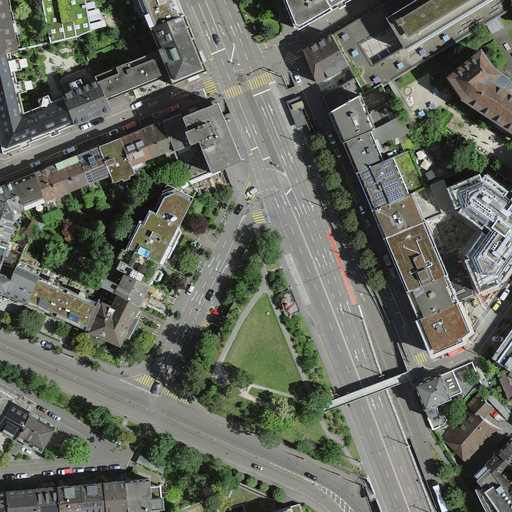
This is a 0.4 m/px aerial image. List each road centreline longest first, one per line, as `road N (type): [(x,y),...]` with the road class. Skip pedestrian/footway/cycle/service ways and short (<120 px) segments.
road 1 (unclassified): [(281,52),(299,70),(417,359)]
road 2 (secondary): [(446,511),(368,307),(349,282),(319,269)]
road 3 (residential): [(0,382),(123,451),(116,462),(0,473)]
road 4 (secondary): [(410,511),(319,269)]
road 5 (residential): [(0,168),(228,75)]
road 6 (secondary): [(367,511),(330,479),(154,402)]
road 7 (secondary): [(146,418),(310,490),(338,511)]
road 8 (secondary): [(235,227),(154,402)]
road 9 (secondary): [(154,402),(0,333)]
road 10 (secondary): [(0,354),(146,418)]
road 11 (residential): [(417,359),(436,366),(470,352),(511,294)]
road 12 (secondary): [(293,181),(250,64)]
